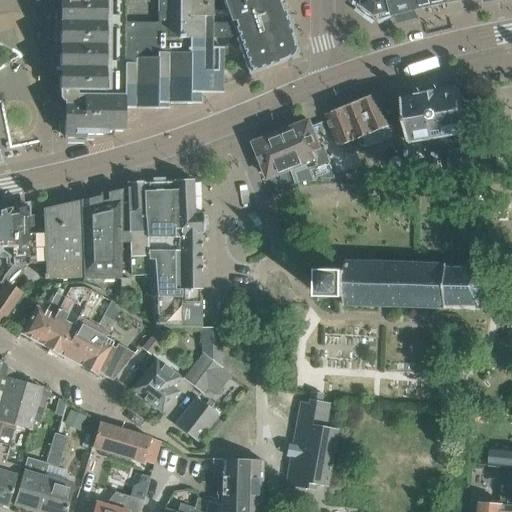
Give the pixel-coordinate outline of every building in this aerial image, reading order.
[(123,130),(124,109),(123,0),(61,0),(60,97),(61,98),(62,99),(63,101),(64,101),(65,102),(65,138),(84,139),(85,135),(104,135),(104,130),(123,130)] [(123,0),(124,109),(168,110),(168,104),(202,104),(202,94),(222,95),(223,49),(212,49),(212,39),(211,9),(211,0),(123,0)] [(223,0),(227,10),(211,9),(212,24),(227,19),(230,25),(212,25),(212,39),(235,39),(249,76),(285,63),(285,61),(291,56),(295,49),(295,46),(294,44),(294,42),(296,41),(283,5),(278,6),(276,0),(223,0)] [(358,0),(358,8),(362,10),(365,10),(373,16),(373,19),(376,21),(393,17),(389,0),(358,0)] [(389,0),(393,17),(419,11),(417,0),(389,0)] [(417,0),(419,11),(439,6),(446,4),(445,0),(417,0)] [(468,134),(460,89),(438,93),(437,91),(422,93),(423,95),(401,99),(409,143),(428,139),(430,151),(447,148),(449,165),(451,174),(473,170),(469,147),(467,134),(468,134)] [(391,126),(379,94),(326,115),(338,147),(366,136),(370,147),(382,142),(378,131),(391,126)] [(297,183),(313,181),(335,179),(328,163),(330,162),(324,147),(322,148),(311,122),(255,144),(269,179),(277,189),(297,183)] [(336,176),(362,168),(357,152),(331,160),(336,176)] [(390,177),(404,177),(404,164),(396,164),(396,173),(390,173),(390,177)] [(433,176),(445,175),(445,166),(432,167),(433,176)] [(407,177),(429,176),(429,167),(407,168),(407,177)] [(192,179),(174,180),(174,217),(175,217),(176,228),(183,228),(184,232),(178,232),(181,290),(182,290),(182,289),(201,289),(200,233),(202,233),(202,215),(192,215),(192,179)] [(143,181),(142,181),(148,266),(148,275),(150,297),(181,297),(181,290),(178,232),(184,232),(183,228),(176,228),(175,217),(174,217),(174,180),(173,180),(173,181),(143,183),(143,181)] [(126,182),(121,189),(122,242),(129,242),(130,267),(130,276),(148,275),(148,266),(142,181),(142,182),(128,182),(126,182)] [(121,189),(79,200),(79,224),(81,278),(81,281),(120,281),(120,279),(122,279),(122,242),(121,189)] [(81,278),(79,224),(79,200),(42,209),(43,216),(25,216),(27,265),(43,264),(43,274),(41,274),(41,278),(81,278)] [(12,266),(18,266),(27,265),(25,216),(25,206),(10,208),(12,264),(12,266)] [(10,208),(0,210),(0,258),(4,258),(4,264),(12,264),(10,208)] [(479,306),(482,309),(484,307),(482,304),(489,296),(492,298),(493,295),(490,294),(490,282),(495,283),(495,279),(490,279),(482,269),(483,267),(481,266),(478,270),(450,269),(450,265),(362,263),(362,260),(359,260),(359,262),(348,262),(348,259),(345,259),(345,260),(329,260),(329,273),(320,273),(319,297),(345,297),(344,306),(450,308),(450,305),(464,306),(464,309),(466,309),(466,306),(479,306)] [(0,283),(0,284),(4,288),(6,284),(10,286),(27,265),(18,266),(12,266),(2,279),(0,283)] [(120,279),(120,281),(119,294),(128,294),(129,279),(122,279),(120,279)] [(6,284),(4,288),(0,293),(0,325),(21,294),(10,286),(6,284)] [(70,288),(64,298),(73,302),(82,308),(84,305),(91,291),(85,288),(81,288),(70,288)] [(181,297),(150,297),(153,329),(201,329),(201,296),(182,296),(182,290),(181,290),(181,297)] [(72,327),(58,354),(76,364),(91,337),(97,324),(90,320),(102,297),(91,291),(84,305),(82,308),(72,327)] [(35,308),(21,335),(40,345),(64,298),(55,293),(45,313),(35,308)] [(64,298),(40,345),(58,354),(72,327),(63,322),(73,302),(64,298)] [(91,337),(76,364),(96,374),(97,373),(108,351),(111,346),(113,342),(104,337),(118,310),(108,304),(102,315),(97,324),(91,337)] [(202,330),(202,353),(221,367),(220,330),(202,330)] [(152,356),(165,338),(156,331),(142,348),(152,356)] [(115,348),(111,346),(108,351),(97,373),(112,381),(134,353),(117,343),(115,348)] [(213,363),(203,356),(184,381),(193,389),(213,363)] [(132,391),(162,415),(179,394),(172,388),(179,380),(156,361),(132,391)] [(231,377),(213,363),(193,389),(202,395),(207,389),(216,396),(231,377)] [(13,372),(0,364),(0,422),(3,423),(28,430),(31,418),(35,404),(40,388),(11,380),(13,372)] [(35,404),(31,418),(39,420),(43,407),(47,392),(40,388),(35,404)] [(307,405),(300,404),(283,492),(292,494),(293,490),(313,494),(314,488),(325,490),(336,432),(325,430),(329,406),(321,404),(323,394),(309,392),(307,405)] [(196,400),(176,426),(197,443),(209,428),(217,418),(218,417),(196,400)] [(80,427),(84,416),(68,410),(64,421),(80,427)] [(221,422),(217,418),(209,428),(214,432),(221,422)] [(0,503),(8,506),(17,478),(20,467),(4,463),(6,457),(9,446),(0,442),(0,432),(3,423),(0,422),(0,503)] [(152,438),(99,423),(91,449),(144,465),(152,438)] [(54,435),(49,450),(62,453),(66,439),(54,435)] [(511,449),(474,445),(472,463),(511,467),(511,449)] [(58,469),(62,453),(49,450),(45,465),(26,460),(13,505),(35,511),(38,511),(48,479),(54,481),(57,469),(58,469)] [(259,511),(261,463),(255,462),(212,461),(211,479),(218,479),(217,495),(220,495),(220,498),(220,506),(219,511),(259,511)] [(511,511),(511,474),(509,474),(508,487),(501,486),(499,506),(481,504),(480,511),(511,511)] [(95,503),(92,511),(140,511),(151,478),(141,475),(138,484),(132,487),(129,498),(124,497),(112,508),(95,503)] [(65,511),(73,486),(54,481),(48,479),(38,511),(65,511)] [(219,511),(220,506),(207,502),(203,511),(201,511),(179,505),(176,511),(172,511),(164,509),(162,511),(219,511)]
